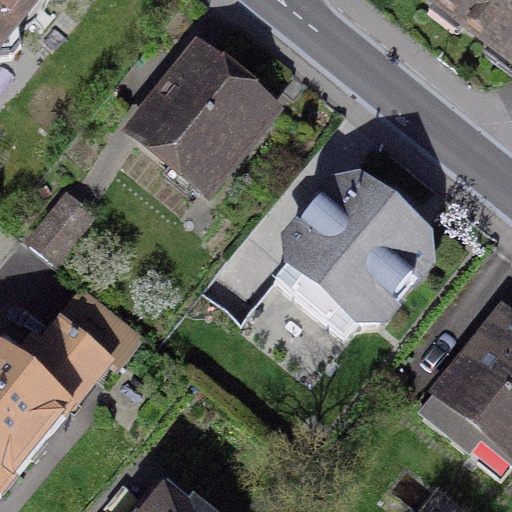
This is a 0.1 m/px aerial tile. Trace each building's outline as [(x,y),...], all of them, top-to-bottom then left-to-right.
[(0,0),(0,65),(53,0),(0,0)] [(511,0),(433,0),(511,60),(511,0)] [(248,94),(212,67),(138,162),(212,219),(286,124),(248,94)] [(393,218),(363,193),(328,195),(288,251),(287,286),(357,343),(388,337),(438,277),(433,251),(393,218)] [(140,354),(84,303),(20,374),(0,355),(0,509),(113,384),(140,354)] [(511,321),(500,313),(431,405),(511,464),(511,321)] [(187,511),(160,490),(141,511),(187,511)]
